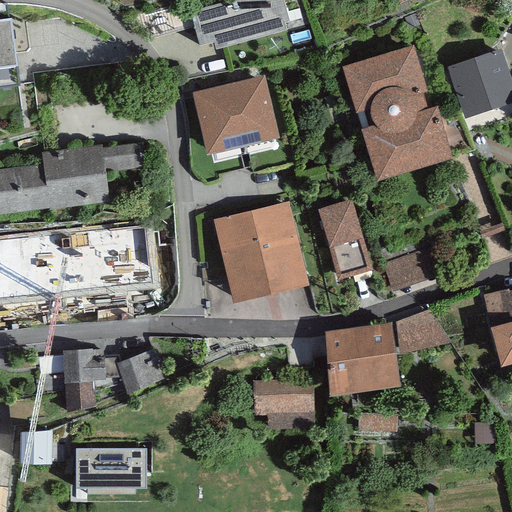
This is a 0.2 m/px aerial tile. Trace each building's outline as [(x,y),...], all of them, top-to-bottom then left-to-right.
[(280,0),(269,0),(193,19),(203,58),(290,36),(280,0)] [(11,26),(0,26),(0,78),(17,77),(11,26)] [(413,45),(343,67),(362,129),(361,130),(377,181),(452,158),(436,106),(427,109),(423,94),(428,93),(413,45)] [(511,85),(500,50),(447,68),(464,120),(511,104),(511,85)] [(267,80),(191,96),(203,154),(279,138),(267,80)] [(46,173),(0,178),(0,218),(109,206),(105,173),(146,168),(144,148),(45,160),(46,173)] [(351,206),(313,215),(330,286),(368,277),(351,206)] [(291,207),(215,224),(232,302),(309,285),(291,207)] [(427,251),(389,264),(397,288),(435,275),(427,251)] [(510,289),(484,296),(493,329),(491,329),(501,368),(511,365),(511,290),(511,291),(510,289)] [(399,316),(405,349),(448,341),(442,308),(399,316)] [(392,323),(324,332),(329,397),(400,387),(392,323)] [(101,349),(66,351),(68,406),(163,375),(152,350),(119,362),(118,358),(102,360),(101,349)] [(314,379),(252,380),(253,416),(267,416),(268,430),(315,429),(314,379)] [(364,412),(363,428),(400,432),(402,416),(364,412)] [(50,428),(21,429),(22,457),(50,456),(50,428)] [(146,446),(76,446),(76,482),(146,483),(146,446)]
